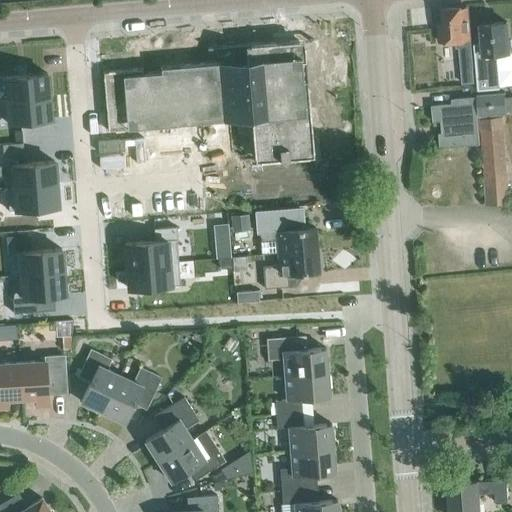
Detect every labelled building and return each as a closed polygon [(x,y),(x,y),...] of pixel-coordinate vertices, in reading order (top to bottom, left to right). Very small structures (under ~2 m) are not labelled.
[(468,39),(466,7),(443,9),(444,22),(439,22),(440,42),(461,40),(462,46),(459,47),(461,69),(462,83),(474,82),(473,68),(470,39),(468,39)] [(500,88),(497,52),(509,51),(509,49),(511,48),(511,40),(508,40),(507,22),(481,24),(483,43),(474,44),(477,90),(500,88)] [(252,117),(255,161),(314,156),(304,39),(216,46),(217,61),(160,66),(160,71),(143,73),(142,68),(102,71),(108,141),(224,129),(224,119),(252,117)] [(28,74),(5,76),(7,99),(49,95),(47,72),(44,73),(44,71),(28,73),(28,74)] [(508,112),(507,97),(504,97),(504,94),(478,96),(480,114),(508,112)] [(7,99),(0,99),(0,122),(51,118),(49,95),(7,99)] [(440,147),(480,144),(476,96),(452,98),(452,103),(432,105),(433,121),(441,120),(442,132),(439,133),(440,147)] [(510,202),(503,116),(479,118),(486,204),(510,202)] [(88,121),(55,123),(56,148),(89,146),(88,121)] [(54,160),(12,164),(14,186),(56,183),(54,160)] [(233,179),(232,167),(223,168),(224,179),(233,179)] [(241,178),(240,167),(232,167),(233,179),(241,178)] [(224,179),(223,168),(215,169),(216,180),(224,179)] [(216,180),(215,169),(207,170),(208,181),(216,180)] [(242,189),(241,178),(233,179),(233,190),(242,189)] [(225,191),(224,179),(216,180),(217,192),(225,191)] [(233,190),(233,179),(224,179),(225,191),(233,190)] [(217,192),(216,180),(208,181),(209,192),(217,192)] [(14,186),(7,187),(9,210),(58,206),(56,183),(14,186)] [(312,189),(304,190),(305,202),(313,201),(312,189)] [(297,202),(296,190),(288,191),(289,203),(297,202)] [(305,202),(304,190),(296,190),(297,202),(305,202)] [(289,203),(288,191),(280,192),(281,204),(289,203)] [(281,204),(280,192),(272,193),(273,204),(281,204)] [(265,205),(264,193),(256,194),(257,206),(265,205)] [(273,204),(272,193),(264,193),(265,205),(273,204)] [(257,206),(256,194),(248,195),(249,206),(257,206)] [(242,195),(234,196),(235,207),(243,207),(242,195)] [(227,208),(226,196),(218,197),(219,209),(227,208)] [(235,207),(234,196),(226,196),(227,208),(235,207)] [(219,209),(218,197),(210,198),(210,209),(219,209)] [(301,228),(299,211),(302,211),(302,209),(257,213),(257,214),(258,214),(261,254),(277,252),(317,249),(315,227),(301,228)] [(244,229),(242,215),(232,216),(234,230),(244,229)] [(155,240),(125,242),(127,265),(178,261),(176,239),(177,239),(176,226),(154,228),(155,240)] [(61,248),(19,251),(21,274),(63,270),(61,248)] [(319,271),(317,249),(277,252),(278,265),(262,266),(264,288),(288,286),(287,274),(319,271)] [(233,267),(232,257),(219,258),(220,268),(233,267)] [(178,261),(127,265),(129,288),(180,284),(178,261)] [(21,274),(11,275),(13,297),(65,293),(63,270),(21,274)] [(259,301),(258,290),(236,291),(237,302),(259,301)] [(16,323),(7,324),(8,338),(17,337),(16,323)] [(327,371),(325,347),(298,349),(297,335),(266,338),(267,360),(283,358),(285,375),(327,371)] [(103,411),(120,375),(107,368),(111,358),(90,349),(77,376),(90,382),(81,401),(103,411)] [(44,360),(19,362),(22,406),(48,404),(47,392),(65,391),(63,355),(44,356),(44,360)] [(0,406),(22,406),(19,362),(0,362),(0,406)] [(133,381),(120,375),(103,411),(125,421),(133,402),(146,408),(161,376),(140,366),(133,381)] [(329,396),(327,371),(285,375),(286,399),(275,400),(276,414),(303,411),(302,398),(329,396)] [(199,419),(184,396),(154,415),(162,428),(145,440),(158,460),(192,438),(185,428),(199,419)] [(333,447),(331,423),(304,425),(303,411),(276,414),(276,415),(267,416),(268,428),(289,426),(290,451),(333,447)] [(171,481),(189,469),(195,479),(221,463),(201,432),(192,438),(158,460),(171,481)] [(335,472),(333,447),(290,451),(292,467),(280,468),(281,489),(309,487),(308,474),(335,472)] [(236,456),(225,463),(226,464),(231,471),(233,474),(246,470),(236,456)] [(214,473),(219,480),(231,471),(226,464),(214,473)] [(496,503),(509,502),(507,479),(478,481),(449,483),(451,511),(479,511),(479,494),(495,493),(496,503)] [(337,511),(337,499),(310,501),(309,487),(281,489),(282,503),(294,502),(295,511),(337,511)] [(218,511),(217,494),(192,496),(193,510),(168,511),(167,511),(218,511)] [(50,511),(42,497),(23,508),(15,495),(0,503),(0,511),(50,511)]
